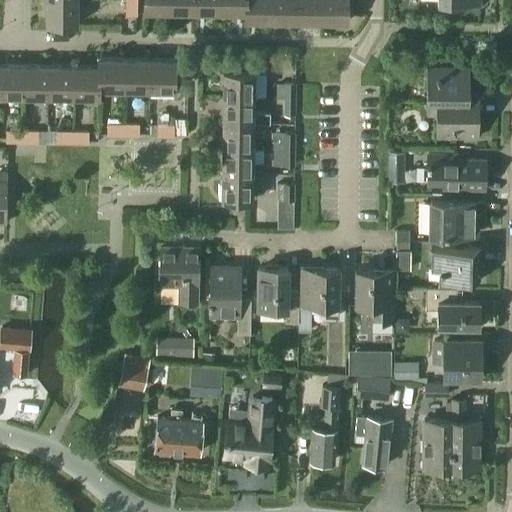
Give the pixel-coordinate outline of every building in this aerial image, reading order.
[(74,23),(73,0),(45,0),(45,23),(74,23)] [(135,15),(134,0),(124,0),(124,14),(135,15)] [(144,0),(144,11),(170,11),(169,0),(144,0)] [(194,12),(194,0),(169,0),(170,11),(194,12)] [(219,12),(218,0),(194,0),(194,12),(219,12)] [(244,0),(218,0),(219,12),(244,12),(245,12),(244,0)] [(244,0),(245,12),(244,12),(244,20),(270,20),(269,0),(244,0)] [(295,21),(295,0),(269,0),(270,20),(295,21)] [(320,0),(295,0),(295,21),(320,21),(320,0)] [(346,0),(320,0),(320,21),(346,21),(346,0)] [(96,58),(96,65),(97,65),(97,89),(98,89),(123,89),(124,58),(96,58)] [(148,90),(148,59),(124,58),(123,89),(148,90)] [(174,59),(148,59),(148,90),(173,90),(174,59)] [(0,95),(20,95),(21,64),(0,64),(0,95)] [(45,96),(46,65),(21,64),(20,95),(45,96)] [(46,65),(45,96),(70,96),(71,65),(46,65)] [(98,97),(98,89),(97,89),(97,65),(96,65),(71,65),(70,96),(98,97)] [(426,101),(478,101),(478,88),(468,88),(468,66),(426,66),(426,101)] [(222,98),(252,98),(252,72),(222,72),(222,98)] [(283,98),(295,98),(295,82),(284,82),(283,98)] [(222,98),(222,124),(252,124),(252,121),(270,121),(270,111),(252,111),(252,98),(222,98)] [(294,114),(295,98),(283,98),(283,114),(294,114)] [(478,137),(478,101),(426,101),(426,114),(435,114),(435,137),(478,137)] [(106,135),(123,135),(123,124),(106,124),(106,135)] [(137,124),(123,124),(123,135),(137,134),(137,124)] [(156,135),(172,135),(172,124),(156,125),(156,135)] [(222,124),(221,148),(252,148),(252,124),(222,124)] [(5,141),(20,141),(20,131),(5,131),(5,141)] [(20,131),(20,141),(36,141),(36,131),(20,131)] [(55,142),(70,142),(70,132),(55,132),(55,142)] [(70,132),(70,142),(87,142),(87,132),(70,132)] [(283,148),(293,148),(294,132),(283,132),(283,148)] [(252,173),(252,148),(221,148),(221,173),(252,173)] [(293,164),(293,148),(283,148),(282,164),(293,164)] [(404,152),(387,152),(387,167),(404,168),(404,152)] [(483,189),(484,174),(481,174),(482,160),(456,159),(457,154),(427,153),(426,181),(442,181),(442,188),(483,189)] [(252,198),(252,173),(221,173),(221,198),(252,198)] [(293,200),(293,184),(282,183),(281,199),(293,200)] [(482,224),(483,201),(429,200),(429,233),(466,234),(467,223),(482,224)] [(396,239),(409,239),(409,229),(395,229),(396,239)] [(409,251),(409,239),(396,239),(396,251),(409,251)] [(198,285),(199,246),(158,245),(158,285),(178,285),(177,302),(196,303),(196,285),(198,285)] [(479,280),(479,248),(431,247),(431,266),(439,267),(438,280),(479,280)] [(248,333),(249,297),(237,296),(237,266),(211,266),(210,314),(237,314),(236,333),(248,333)] [(297,307),(297,290),(285,290),(286,267),(258,267),(257,308),(284,309),(284,322),(297,322),(297,307)] [(298,268),(297,290),(297,307),(310,308),(310,304),(324,304),(324,316),(336,316),(337,268),(298,268)] [(393,320),(394,269),(353,268),(353,304),(369,304),(369,320),(393,320)] [(456,288),(425,287),(420,287),(420,295),(425,295),(424,308),(436,308),(436,325),(477,326),(478,301),(456,300),(456,288)] [(1,335),(0,350),(13,351),(11,373),(25,374),(27,336),(1,335)] [(192,335),(174,335),(174,354),(192,354),(192,335)] [(482,340),(442,339),(432,339),(432,362),(442,362),(441,377),(477,378),(478,351),(481,351),(482,340)] [(203,352),(202,361),(214,362),(214,353),(203,352)] [(372,354),(372,373),(390,373),(390,354),(372,354)] [(394,374),(394,379),(418,378),(417,361),(394,361),(394,374)] [(198,395),(220,396),(222,368),(200,366),(198,395)] [(263,370),(262,386),(280,387),(281,371),(263,370)] [(390,376),(358,373),(356,395),(388,398),(390,376)] [(445,395),(446,384),(425,383),(424,395),(445,395)] [(337,406),(338,386),(321,385),(320,406),(324,406),(323,429),(311,429),(310,458),(334,459),(336,430),(334,429),(335,406),(337,406)] [(246,417),(226,416),(225,415),(221,457),(242,459),(242,463),(269,466),(276,395),(248,392),(246,417)] [(451,420),(450,467),(477,467),(478,420),(463,420),(463,399),(450,399),(450,420),(451,420)] [(198,452),(200,420),(181,418),(181,409),(170,408),(169,417),(156,416),(154,448),(157,448),(159,452),(167,453),(170,450),(198,452)] [(356,415),(355,433),(364,434),(362,462),(386,464),(390,418),(356,415)] [(451,420),(450,420),(423,419),(423,466),(450,467),(451,420)]
